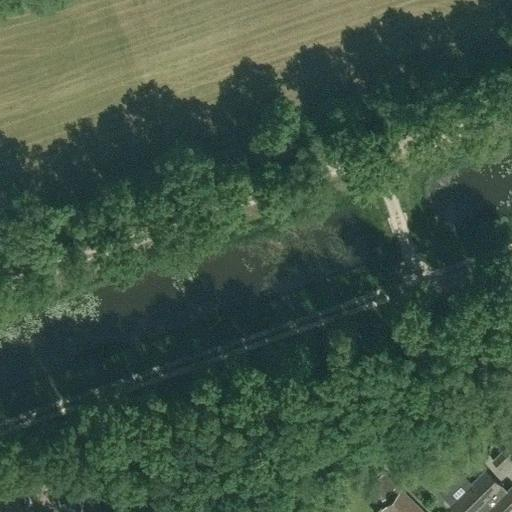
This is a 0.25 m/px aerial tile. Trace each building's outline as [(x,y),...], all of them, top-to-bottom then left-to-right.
[(490,461),(499,470),(511,456),(511,453),(505,447),(490,461)] [(435,491),(449,505),(472,483),(458,469),(435,491)] [(472,483),(449,505),(456,511),(507,511),(511,507),(511,488),(510,486),(506,491),(485,469),(472,483)] [(384,471),(367,488),(381,502),(398,485),(384,471)] [(77,511),(76,482),(58,483),(59,511),(77,511)] [(421,511),(400,491),(383,509),(385,511),(421,511)]
